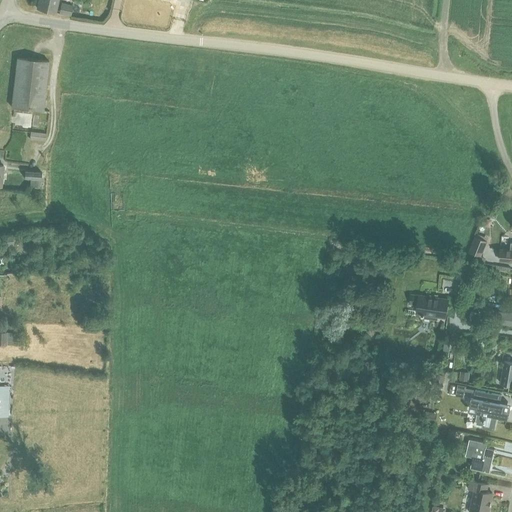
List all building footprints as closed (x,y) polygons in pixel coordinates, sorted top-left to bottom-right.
[(55,11),(57,0),(38,0),(37,6),(55,11)] [(71,15),(73,4),(61,1),(59,12),(71,15)] [(44,110),(49,61),(17,58),(12,107),(44,110)] [(46,140),(47,133),(31,131),(30,139),(46,140)] [(40,179),(41,172),(26,171),(25,177),(31,178),(30,185),(40,186),(40,179)] [(487,240),(476,236),(470,251),(481,255),(487,240)] [(0,239),(1,246),(14,245),(13,237),(0,239)] [(511,242),(511,243),(510,250),(501,249),(500,260),(511,260),(511,242)] [(458,267),(456,279),(459,280),(467,281),(469,268),(458,267)] [(446,319),(448,301),(412,296),(411,305),(420,306),(419,315),(446,319)] [(511,312),(499,311),(497,323),(511,325),(511,312)] [(16,333),(8,332),(0,332),(0,344),(7,344),(15,345),(16,333)] [(446,351),(455,351),(455,340),(445,340),(446,351)] [(511,360),(505,360),(501,383),(511,384),(511,360)] [(469,373),(460,372),(459,381),(468,382),(469,373)] [(475,392),(473,401),(475,401),(481,402),(479,412),(479,413),(477,424),(483,425),(482,427),(488,429),(494,430),(495,424),(497,416),(500,404),(500,403),(502,395),(483,391),(475,389),(470,388),(466,387),(466,386),(466,385),(461,384),(458,384),(457,386),(455,396),(460,396),(464,397),(465,390),(471,391),(475,392)] [(0,415),(8,416),(10,386),(0,385),(0,415)] [(470,438),(466,455),(474,457),(472,466),(481,469),(490,471),(495,449),(487,448),(488,442),(470,438)] [(477,511),(488,511),(493,492),(487,491),(489,483),(471,479),(469,488),(475,489),(471,511),(477,511)]
